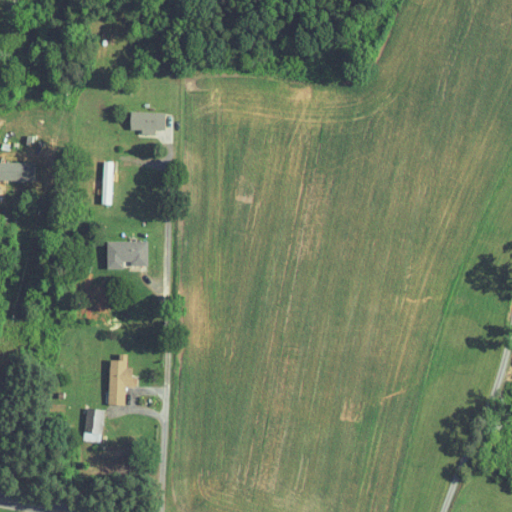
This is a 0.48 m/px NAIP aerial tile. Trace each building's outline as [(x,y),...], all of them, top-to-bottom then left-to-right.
[(167,112),(133,111),(133,129),(141,129),(141,130),(167,131),(167,112)] [(111,204),(113,161),(102,161),(101,203),(111,204)] [(40,166),(0,165),(0,173),(39,174),(40,166)] [(149,241),(109,240),(108,268),(125,268),(125,266),(149,266),(149,241)] [(109,404),(126,404),(126,386),(135,386),(136,367),(128,366),(129,353),(120,353),(120,360),(110,359),(109,404)] [(82,431),(100,435),(106,410),(88,406),(82,431)]
